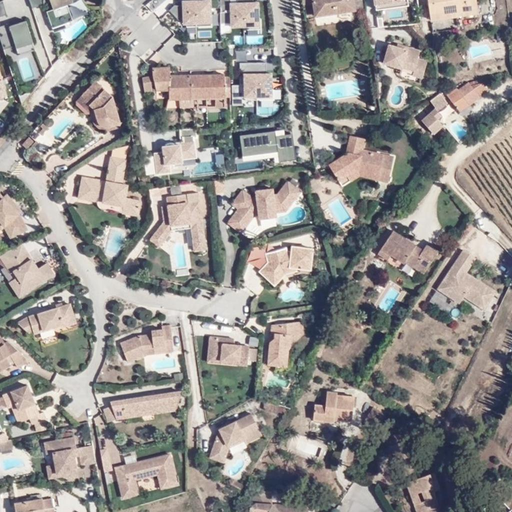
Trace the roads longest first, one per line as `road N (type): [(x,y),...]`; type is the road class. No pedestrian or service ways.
road 1 (tertiary): [(129,11),(2,153)]
road 2 (residential): [(2,153),(30,176),(62,234),(107,282)]
road 3 (residential): [(511,111),(448,171),(475,207)]
road 4 (residential): [(107,282),(163,301),(228,308)]
